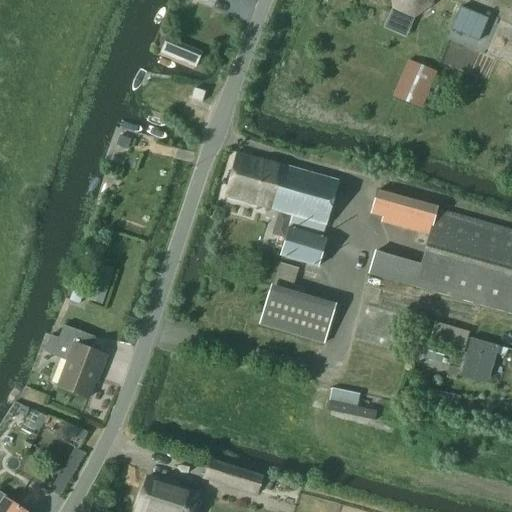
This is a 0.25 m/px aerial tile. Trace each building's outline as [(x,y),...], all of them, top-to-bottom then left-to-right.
[(391,0),(393,9),(413,18),(432,5),(431,0),(391,0)] [(479,41),(488,19),(461,7),(451,30),(479,41)] [(182,47),(176,60),(194,68),(200,55),(182,47)] [(421,109),(436,73),(408,61),(392,99),(421,109)] [(201,104),(204,94),(193,90),(190,101),(201,104)] [(284,166),(236,153),(223,197),(326,226),(338,181),(283,165),(284,166)] [(377,192),(371,214),(382,217),(381,222),(429,235),(420,265),(414,287),(511,314),(511,232),(436,211),(436,208),(377,192)] [(318,267),(326,240),(287,229),(279,256),(318,267)] [(102,306),(114,270),(101,265),(88,301),(102,306)] [(69,301),(70,301),(79,305),(85,286),(76,283),(69,301)] [(324,345),(333,312),(268,293),(258,325),(324,345)] [(49,336),(44,350),(45,351),(47,355),(66,362),(57,388),(87,398),(96,374),(100,375),(106,357),(89,352),(94,339),(74,332),(62,328),(58,339),(53,338),(49,336)] [(469,339),(458,377),(485,385),(497,347),(469,339)] [(445,349),(426,343),(421,358),(440,364),(445,349)] [(458,405),(460,397),(424,389),(422,398),(458,405)] [(257,495),(263,477),(209,461),(204,478),(257,495)] [(193,511),(199,494),(147,478),(135,511),(193,511)] [(0,511),(24,511),(4,500),(7,496),(0,490),(0,511)]
